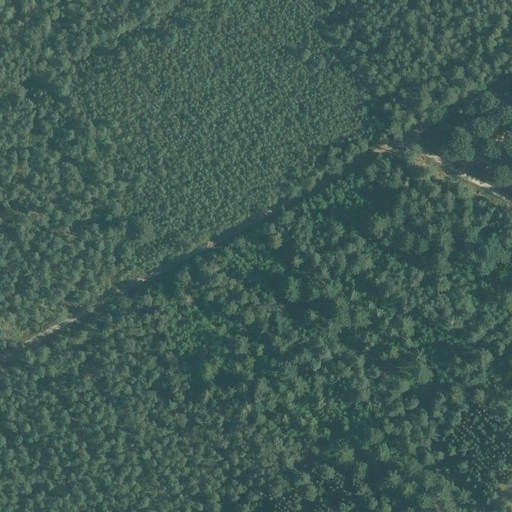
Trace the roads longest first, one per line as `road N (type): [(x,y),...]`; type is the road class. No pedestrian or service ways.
road 1 (track): [(403,140),(0,360)]
road 2 (track): [(511,79),(403,140)]
road 3 (track): [(511,199),(403,140)]
